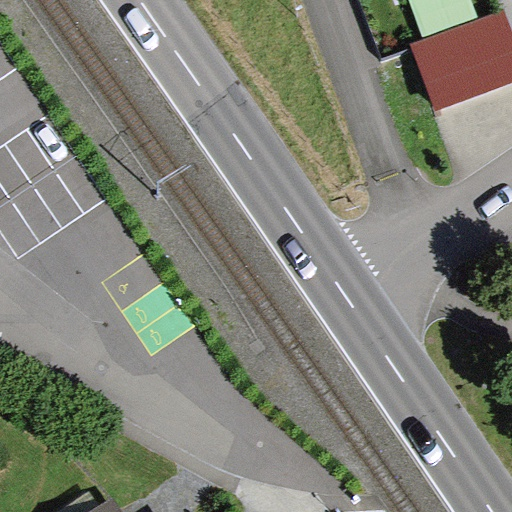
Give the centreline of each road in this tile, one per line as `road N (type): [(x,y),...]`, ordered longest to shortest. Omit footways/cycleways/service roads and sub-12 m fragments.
road 1 (primary): [(134,0),(343,301)]
road 2 (residential): [(264,511),(220,445),(0,293)]
road 3 (primary): [(343,301),(489,511)]
road 4 (residential): [(343,301),(511,187)]
road 5 (residential): [(323,0),(385,172)]
